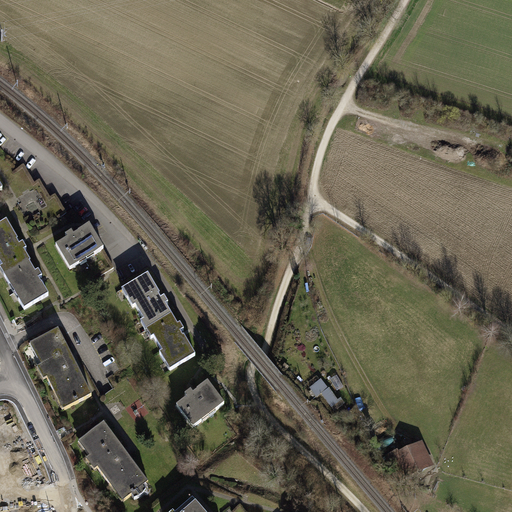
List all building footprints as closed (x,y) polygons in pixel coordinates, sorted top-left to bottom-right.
[(0,225),(0,264),(2,268),(0,269),(0,270),(24,310),(48,296),(41,285),(40,285),(39,283),(37,280),(41,278),(37,272),(34,274),(28,263),(29,263),(23,252),(25,250),(22,244),(18,246),(17,245),(15,242),(17,241),(5,222),(0,225)] [(88,228),(56,247),(69,269),(101,251),(88,228)] [(149,276),(124,292),(134,309),(137,307),(146,321),(143,323),(153,340),(155,338),(163,352),(161,354),(171,371),(196,356),(185,338),(184,338),(182,335),(181,333),(184,331),(181,325),(178,326),(166,306),(168,304),(165,298),(161,300),(159,298),(158,296),(160,295),(149,276)] [(58,330),(29,345),(40,366),(37,368),(43,381),(46,379),(62,411),(91,396),(58,330)] [(318,396),(324,393),(337,411),(345,405),(326,378),(312,387),(318,396)] [(188,398),(176,406),(193,429),(225,405),(208,382),(197,390),(198,391),(193,394),(191,390),(185,394),(188,398)] [(149,484),(105,423),(79,442),(123,503),(149,484)] [(438,465),(427,439),(394,453),(405,479),(438,465)] [(206,511),(195,499),(179,511),(206,511)]
